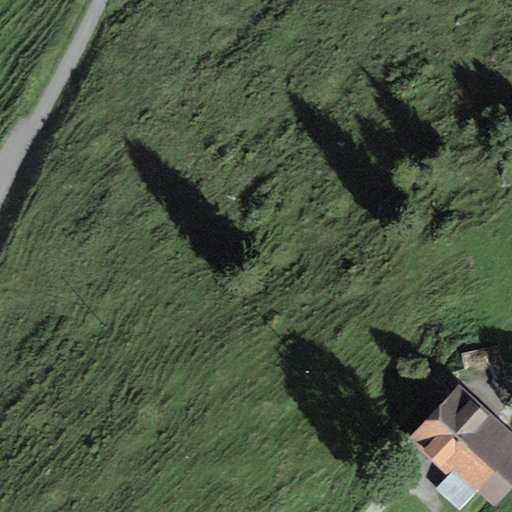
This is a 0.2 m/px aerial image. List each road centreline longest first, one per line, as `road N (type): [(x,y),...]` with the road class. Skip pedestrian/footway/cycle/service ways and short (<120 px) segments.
road 1 (unclassified): [(0,168),(99,0)]
road 2 (track): [(390,490),(408,440),(451,387),(511,375)]
